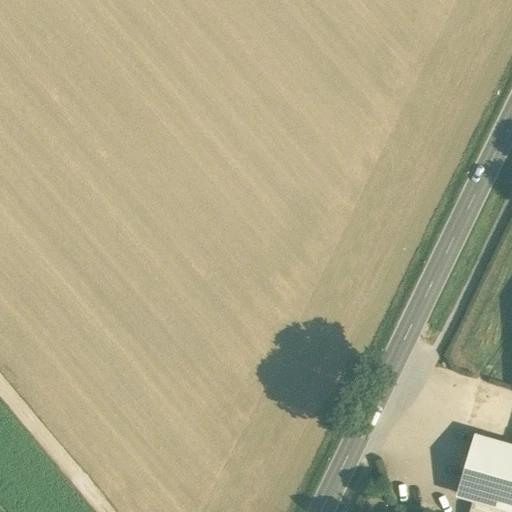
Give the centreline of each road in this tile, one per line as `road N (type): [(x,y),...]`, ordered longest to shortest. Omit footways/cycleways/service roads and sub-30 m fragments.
road 1 (primary): [(321,511),(511,121)]
road 2 (track): [(104,511),(0,388)]
